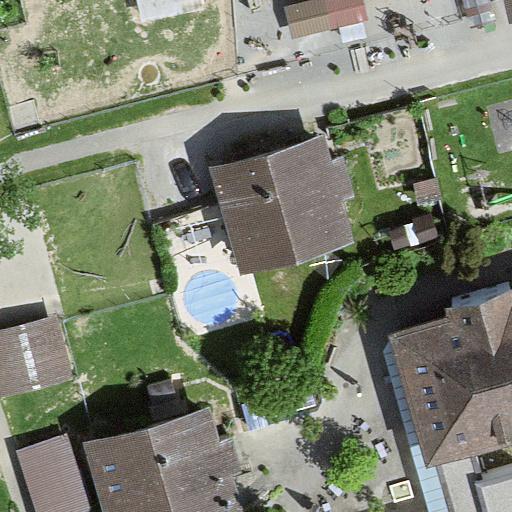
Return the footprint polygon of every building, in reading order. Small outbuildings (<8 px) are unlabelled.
[(365,0),(296,0),(286,3),(292,31),(369,13),(365,0)] [(328,136),(213,160),(232,249),(346,225),(328,136)] [(448,302),(394,318),(430,446),(437,444),(472,434),(511,422),(511,272),(445,291),(448,302)] [(54,312),(0,325),(0,387),(69,370),(54,312)] [(205,396),(92,428),(116,511),(178,511),(233,497),(205,396)] [(92,511),(65,430),(18,446),(40,511),(92,511)] [(472,434),(437,444),(456,511),(511,511),(511,464),(483,473),(472,434)]
